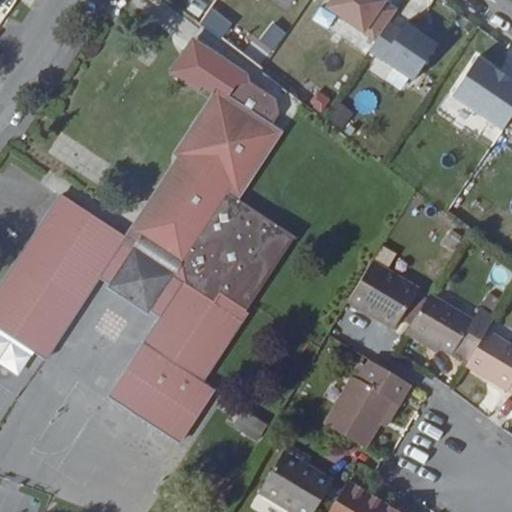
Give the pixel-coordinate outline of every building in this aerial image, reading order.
[(362,0),(327,0),(318,15),(351,37),(371,6),(362,0)] [(211,5),(199,21),(221,37),(233,21),(211,5)] [(371,20),(351,49),(396,79),(420,43),(409,36),(406,37),(400,33),(402,31),(403,28),(389,19),(383,28),(371,20)] [(175,284),(150,322),(98,400),(169,447),(202,397),(188,388),(281,244),(213,201),(217,196),(223,199),(260,143),(254,140),(263,125),(258,109),(234,93),(228,94),(228,87),(203,72),(204,69),(184,55),(176,67),(168,63),(155,83),(183,102),(186,97),(202,107),(166,162),(171,165),(123,239),(166,266),(175,284)] [(483,120),(507,84),(465,56),(441,92),(483,120)] [(511,89),(511,90),(491,120),(511,134),(511,89)] [(0,342),(27,360),(81,277),(106,238),(42,197),(0,261),(0,342)] [(123,239),(111,231),(106,238),(81,277),(150,322),(175,284),(166,266),(123,239)] [(421,289),(375,262),(351,303),(395,330),(421,289)] [(465,366),(486,333),(492,322),(478,313),(471,324),(427,297),(407,331),(436,349),(465,366)] [(434,353),(436,349),(407,331),(404,335),(434,353)] [(511,350),(486,333),(465,366),(511,394),(511,350)] [(359,443),(369,449),(384,423),(397,402),(402,406),(414,386),(375,361),(363,381),(357,378),(330,424),(359,443)] [(389,426),(402,406),(397,402),(384,423),(389,426)] [(253,441),(265,424),(243,408),(231,425),(253,441)] [(274,511),(295,511),(314,481),(289,466),(293,458),(270,446),(243,493),(274,511)] [(372,511),(350,499),(353,494),(328,479),(308,511),(372,511)] [(372,511),(383,511),(353,494),(350,499),(372,511)]
